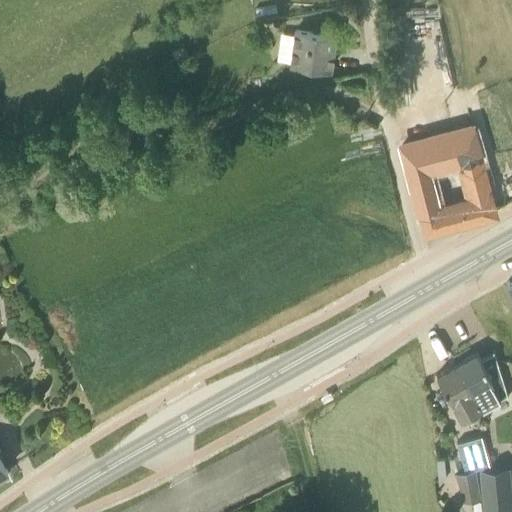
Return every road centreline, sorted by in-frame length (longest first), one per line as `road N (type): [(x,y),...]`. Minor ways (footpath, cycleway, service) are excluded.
road 1 (secondary): [(38,511),(433,286)]
road 2 (unknown): [(0,261),(330,136),(387,124)]
road 3 (residential): [(433,286),(400,185),(367,0)]
